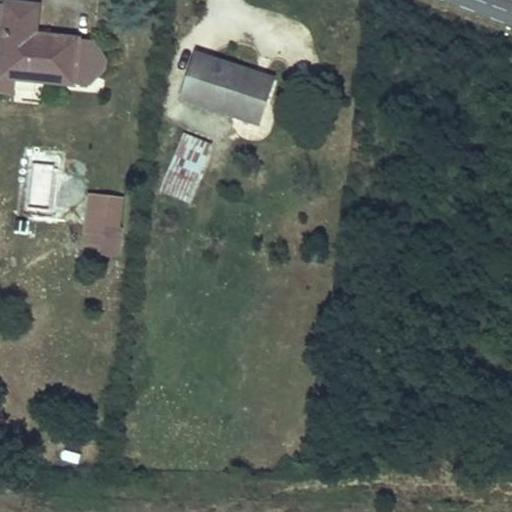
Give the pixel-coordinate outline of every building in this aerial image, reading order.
[(102,68),(103,56),(89,39),(44,35),(43,41),(30,39),(31,33),(34,4),(4,1),(4,3),(0,36),(0,73),(12,75),(84,82),(102,68)] [(43,41),(44,35),(31,33),(30,39),(43,41)] [(264,99),(241,89),(248,71),(195,49),(177,96),(253,127),(264,99)] [(248,71),(241,89),(264,99),(272,79),(248,71)] [(0,88),(10,90),(12,75),(0,73),(0,88)] [(214,147),(185,135),(162,191),(191,202),(214,147)] [(90,224),(93,198),(82,197),(79,222),(90,224)] [(111,255),(116,200),(93,198),(90,224),(79,222),(77,252),(111,255)]
